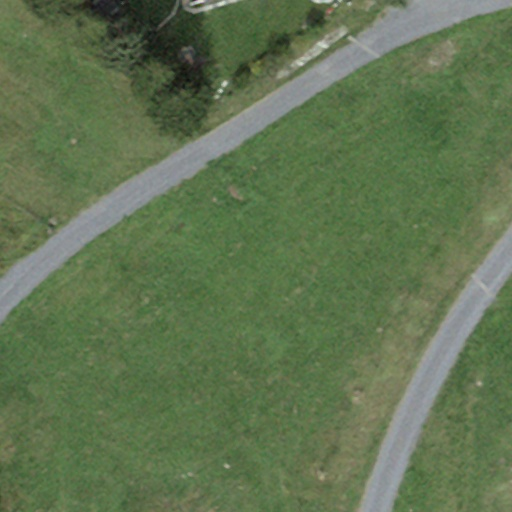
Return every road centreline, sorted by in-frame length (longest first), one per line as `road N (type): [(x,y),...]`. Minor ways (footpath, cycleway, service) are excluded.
road 1 (track): [(0,305),(71,236),(366,49),(493,0)]
road 2 (track): [(375,511),(449,342),(511,249)]
